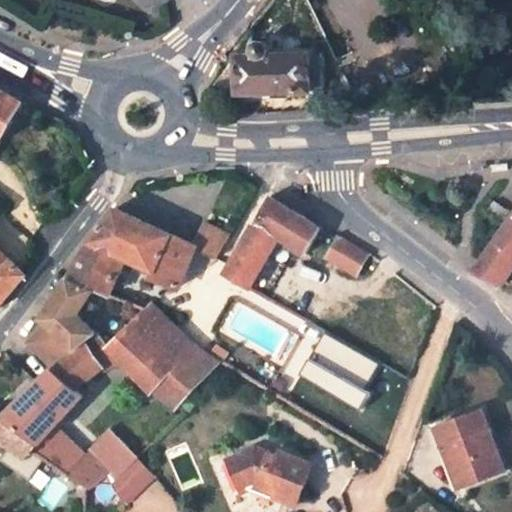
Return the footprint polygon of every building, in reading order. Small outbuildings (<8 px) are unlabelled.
[(237,94),(325,91),(324,53),(270,54),(268,48),(266,45),(262,43),(258,43),(254,46),(253,55),(236,55),(237,94)] [(0,142),(1,143),(23,103),(0,89),(0,142)] [(250,291),(278,240),(305,256),(321,228),(270,196),(225,277),(250,291)] [(209,211),(188,201),(173,236),(196,247),(218,258),(231,236),(210,226),(212,222),(206,219),(209,211)] [(173,236),(115,209),(89,244),(126,260),(152,271),(156,273),(173,236)] [(0,233),(11,222),(0,212),(0,233)] [(511,218),(498,238),(511,246),(511,218)] [(150,277),(177,288),(196,247),(173,236),(156,273),(152,271),(150,277)] [(339,236),(327,258),(358,275),(370,255),(339,236)] [(499,287),(511,267),(511,246),(498,238),(472,276),(485,282),(499,287)] [(110,295),(126,260),(89,244),(86,249),(71,277),(110,295)] [(0,304),(26,275),(0,250),(0,245),(0,304)] [(63,313),(58,322),(80,334),(85,324),(97,330),(111,344),(146,309),(110,295),(71,277),(61,272),(41,301),(63,313)] [(154,475),(110,428),(85,452),(56,426),(83,396),(74,389),(104,365),(107,371),(122,362),(152,394),(155,390),(195,344),(152,303),(146,309),(111,344),(97,330),(77,347),(53,369),(4,418),(38,445),(33,451),(91,489),(109,476),(124,503),(154,475)] [(60,332),(53,339),(29,318),(17,336),(53,369),(77,347),(60,332)] [(210,356),(195,344),(155,390),(177,408),(192,392),(220,363),(210,356)] [(226,356),(215,349),(210,356),(220,363),(226,356)] [(192,392),(177,408),(191,420),(205,403),(192,392)] [(505,473),(482,410),(436,427),(443,446),(459,489),(505,473)] [(0,441),(8,447),(24,457),(26,459),(33,451),(38,445),(4,418),(0,415),(0,441)] [(257,446),(228,458),(241,492),(258,486),(277,494),(276,497),(297,504),(314,461),(281,449),(279,454),(257,446)] [(453,491),(459,489),(443,446),(437,448),(453,491)] [(8,447),(4,453),(19,464),(24,457),(8,447)]
